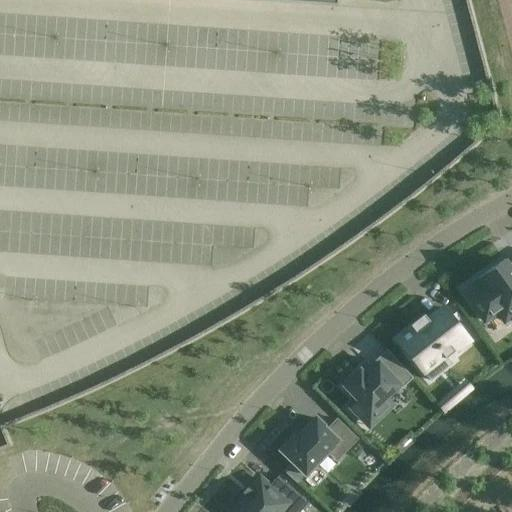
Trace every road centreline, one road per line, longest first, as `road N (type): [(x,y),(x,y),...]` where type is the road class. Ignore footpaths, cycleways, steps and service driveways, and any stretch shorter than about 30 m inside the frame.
road 1 (residential): [(511,202),(401,271),(334,326),(167,511)]
road 2 (residential): [(430,52),(421,29),(0,3)]
